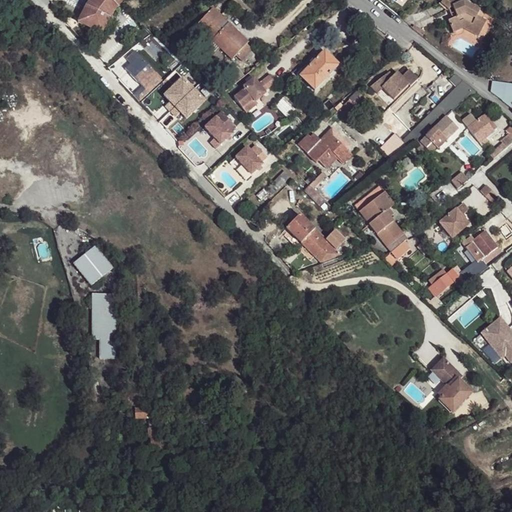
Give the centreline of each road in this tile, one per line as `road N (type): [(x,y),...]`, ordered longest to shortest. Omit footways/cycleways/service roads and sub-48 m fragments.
road 1 (residential): [(302,287),(33,0)]
road 2 (residential): [(357,0),(415,36),(511,117)]
